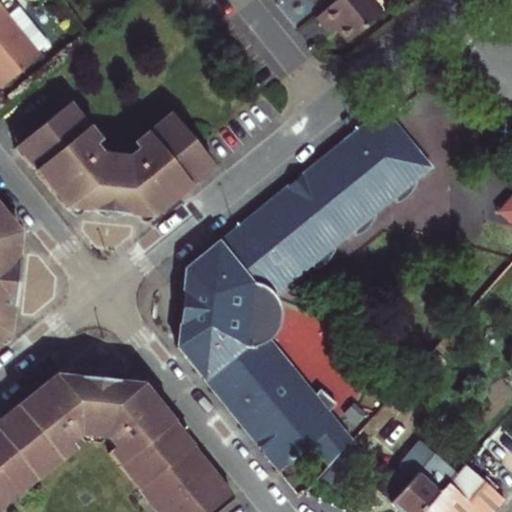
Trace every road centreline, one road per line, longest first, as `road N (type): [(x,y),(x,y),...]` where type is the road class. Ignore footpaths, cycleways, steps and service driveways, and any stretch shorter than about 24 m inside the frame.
road 1 (residential): [(101,294),(328,106)]
road 2 (residential): [(101,294),(276,511)]
road 3 (unknown): [(393,52),(455,138),(462,175),(451,209),(412,247)]
road 4 (residential): [(328,106),(456,0)]
road 5 (residential): [(0,170),(101,294)]
road 6 (residential): [(242,0),(328,106)]
road 7 (residential): [(0,377),(101,294)]
